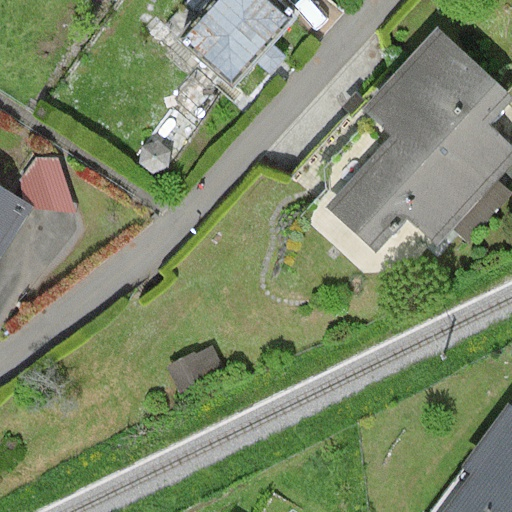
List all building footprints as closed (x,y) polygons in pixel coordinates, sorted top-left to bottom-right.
[(262,0),(224,0),(190,38),(231,75),(283,18),(262,0)] [(441,36),(371,111),(399,136),(335,206),(378,245),(411,209),(439,235),(511,155),(511,151),(484,126),(510,99),(441,36)] [(0,249),(27,207),(0,190),(0,249)] [(211,344),(167,366),(180,402),(225,378),(211,344)] [(511,511),(511,412),(510,411),(471,465),(479,471),(448,511),(511,511)]
